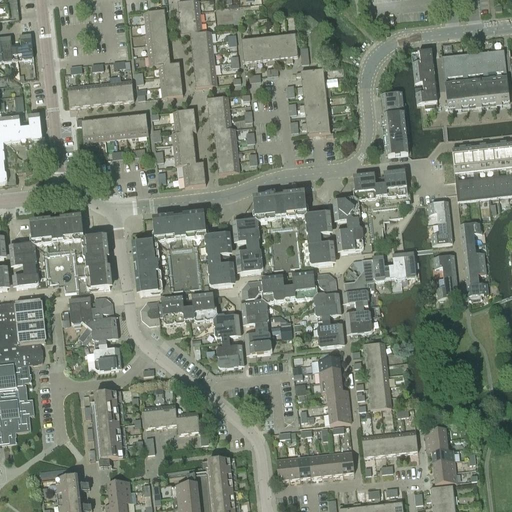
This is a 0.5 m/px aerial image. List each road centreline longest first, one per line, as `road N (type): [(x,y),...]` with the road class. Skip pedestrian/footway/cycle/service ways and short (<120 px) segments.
road 1 (residential): [(114,210),(211,200),(289,177)]
road 2 (residential): [(149,350),(133,331),(114,210)]
road 3 (tertiary): [(59,188),(48,65)]
